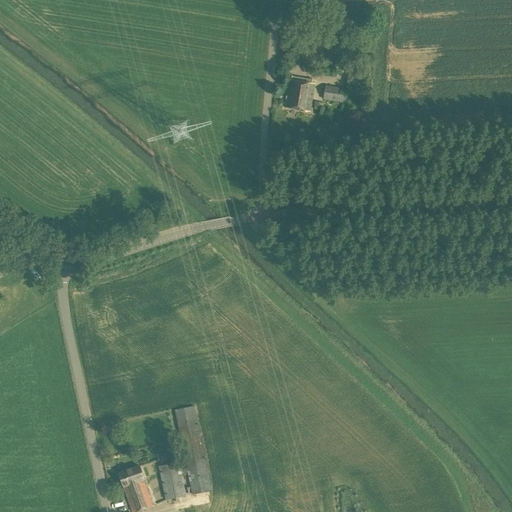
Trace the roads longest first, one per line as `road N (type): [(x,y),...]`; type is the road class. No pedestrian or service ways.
road 1 (tertiary): [(107,511),(67,333),(63,260)]
road 2 (tertiary): [(263,215),(511,203)]
road 3 (unclassified): [(263,215),(276,0)]
road 4 (tertiary): [(63,260),(263,215)]
